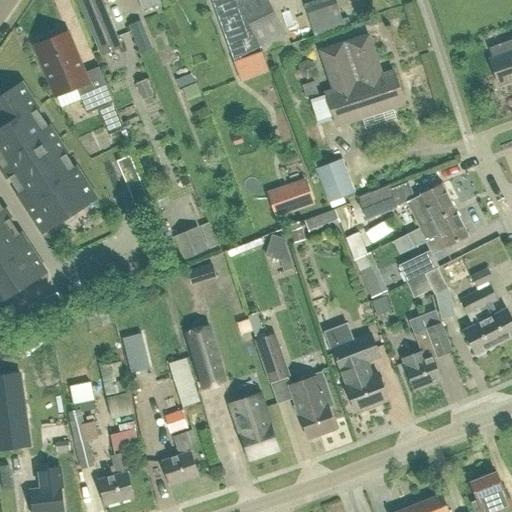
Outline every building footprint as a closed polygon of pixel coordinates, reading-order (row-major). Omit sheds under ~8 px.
[(78,0),(101,53),(119,45),(100,0),(78,0)] [(138,0),(142,10),(161,3),(160,0),(138,0)] [(236,0),(212,0),(234,60),(260,47),(236,0)] [(236,0),(260,47),(261,47),(265,54),(292,44),(268,0),(236,0)] [(340,20),(339,14),(333,0),(330,0),(306,9),(316,38),(351,26),(348,17),(340,20)] [(153,49),(141,19),(128,24),(140,54),(153,49)] [(85,109),(97,104),(110,135),(123,129),(98,68),(84,74),(66,32),(54,37),(50,35),(40,39),(39,44),(34,45),(56,97),(77,88),(85,109)] [(403,104),(393,71),(379,76),(375,63),(377,62),(368,35),(320,51),(333,91),(325,94),(336,127),(403,104)] [(511,41),(490,49),(493,58),(489,59),(499,86),(511,81),(511,41)] [(241,81),(269,71),(261,51),(233,61),(241,81)] [(191,74),(176,79),(179,88),(194,82),(191,74)] [(197,82),(183,88),(186,96),(200,90),(197,82)] [(0,127),(0,128),(0,127),(0,164),(43,231),(94,199),(20,84),(0,96),(0,127)] [(130,156),(117,161),(134,201),(146,196),(130,156)] [(315,168),(329,202),(355,191),(342,158),(315,168)] [(270,190),(278,217),(317,204),(308,177),(270,190)] [(420,228),(455,211),(441,184),(420,195),(421,196),(415,199),(408,182),(390,190),(390,188),(359,200),(367,218),(408,202),(420,228)] [(0,302),(44,274),(0,204),(0,302)] [(335,209),(304,221),(309,232),(339,221),(335,209)] [(455,211),(420,228),(425,240),(429,238),(436,251),(446,246),(446,247),(468,236),(455,211)] [(209,222),(200,226),(209,249),(218,245),(209,222)] [(198,226),(174,236),(183,260),(208,250),(198,226)] [(354,259),(367,253),(359,232),(346,238),(354,259)] [(424,251),(398,265),(406,280),(432,267),(424,251)] [(367,253),(354,259),(371,298),(387,290),(370,252),(367,253)] [(450,262),(424,274),(434,295),(448,288),(460,283),(450,262)] [(488,267),(470,276),(476,288),(494,279),(488,267)] [(336,306),(350,300),(342,280),(328,286),(336,306)] [(471,294),(497,344),(511,336),(511,321),(506,310),(497,314),(492,303),(498,300),(490,284),(471,294)] [(455,315),(448,288),(434,295),(441,319),(455,315)] [(28,306),(34,318),(63,305),(57,292),(28,306)] [(497,344),(471,294),(460,300),(474,326),(463,331),(476,355),(497,344)] [(451,352),(440,324),(435,310),(409,320),(415,335),(421,352),(402,360),(414,390),(441,380),(432,359),(451,352)] [(264,332),(258,312),(248,316),(254,335),(264,332)] [(208,326),(187,332),(198,369),(203,388),(225,381),(219,363),(208,326)] [(145,333),(127,340),(142,379),(160,371),(145,333)] [(290,375),(275,333),(254,341),(269,383),(290,375)] [(388,400),(378,375),(374,377),(368,361),(381,356),(372,334),(332,349),(356,412),(388,400)] [(449,359),(455,383),(464,381),(458,356),(449,359)] [(186,358),(169,363),(183,406),(199,401),(186,358)] [(122,361),(112,363),(115,377),(125,375),(122,361)] [(324,405),(314,376),(289,385),(308,439),(335,429),(327,404),(324,405)] [(0,381),(0,454),(30,451),(21,378),(0,381)] [(127,379),(103,384),(106,398),(130,393),(127,379)] [(230,403),(241,434),(249,458),(278,448),(270,424),(259,393),(230,403)] [(114,399),(117,418),(139,415),(136,396),(114,399)] [(95,466),(89,440),(99,438),(95,421),(84,423),(81,408),(67,412),(81,469),(95,466)] [(139,445),(135,429),(134,422),(120,425),(121,432),(111,435),(114,451),(139,445)] [(193,451),(186,432),(174,436),(180,455),(161,462),(170,486),(199,475),(191,451),(193,451)] [(55,442),(56,451),(70,450),(69,440),(55,442)] [(129,472),(124,452),(112,456),(117,475),(97,480),(104,505),(134,497),(128,472),(129,472)] [(65,511),(62,487),(63,487),(61,467),(38,470),(41,489),(29,490),(31,511),(65,511)] [(495,473),(470,483),(480,511),(501,511),(511,508),(505,490),(502,491),(495,473)] [(416,505),(418,511),(447,511),(441,495),(416,505)]
